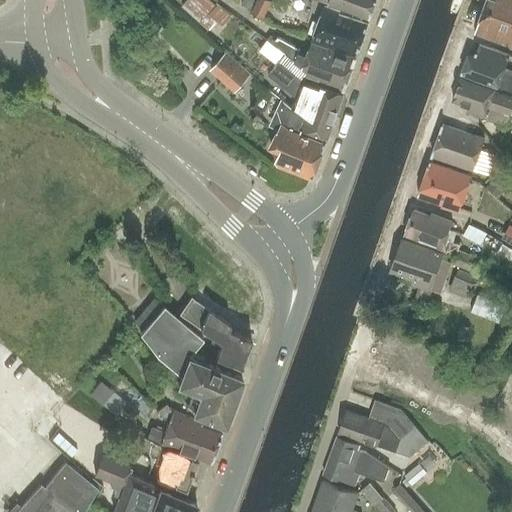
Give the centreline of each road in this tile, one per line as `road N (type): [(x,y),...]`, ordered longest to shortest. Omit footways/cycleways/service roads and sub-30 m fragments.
road 1 (unclassified): [(302,511),(482,0)]
road 2 (tertiary): [(286,243),(87,94),(53,44)]
road 3 (tertiary): [(219,511),(289,325),(294,283),(286,243)]
road 4 (tertiary): [(286,243),(341,174),(404,0)]
